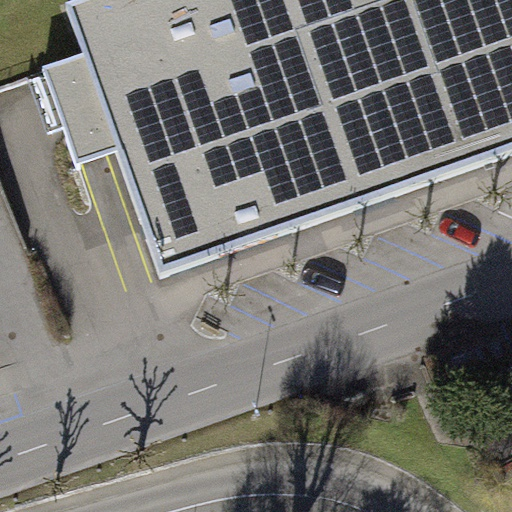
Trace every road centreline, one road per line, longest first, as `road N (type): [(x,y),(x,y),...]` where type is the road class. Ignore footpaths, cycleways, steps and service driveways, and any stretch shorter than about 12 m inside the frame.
road 1 (tertiary): [(0,454),(511,280)]
road 2 (primary): [(365,511),(287,493),(175,511)]
